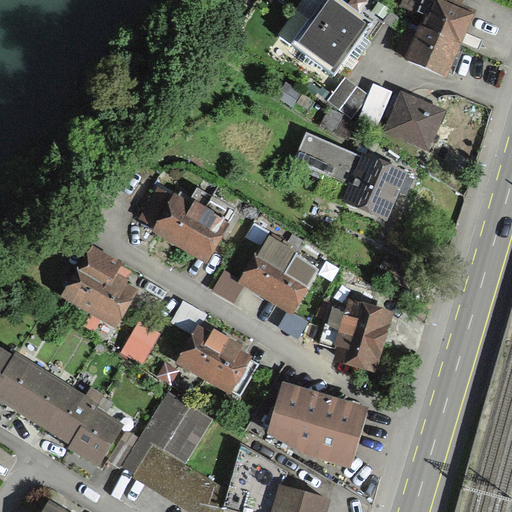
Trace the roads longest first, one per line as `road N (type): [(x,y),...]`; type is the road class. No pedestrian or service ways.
road 1 (residential): [(437,434),(120,248)]
road 2 (primary): [(437,434),(511,172)]
road 3 (residential): [(0,503),(29,460),(113,511)]
